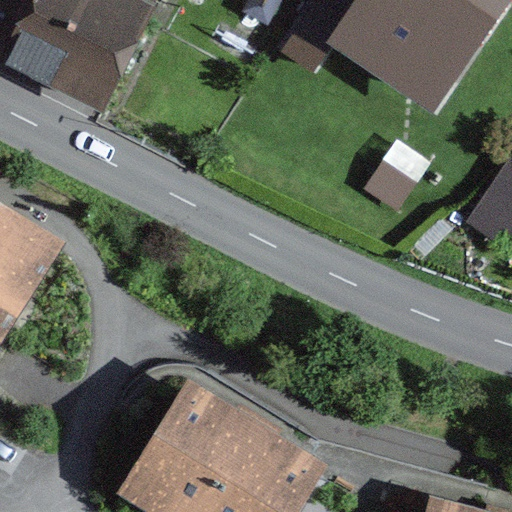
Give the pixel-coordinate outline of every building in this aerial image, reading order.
[(0,0),(0,44),(1,45),(0,45),(0,54),(99,108),(155,3),(149,0),(0,0)] [(246,0),(243,6),(267,21),(259,34),(271,41),(281,24),(271,19),(282,0),(246,0)] [(441,105),(511,1),(511,0),(355,0),(334,32),(441,105)] [(397,207),(430,160),(396,136),(363,183),(397,207)] [(0,340),(63,240),(0,201),(0,340)] [(200,511),(262,411),(191,367),(119,484),(164,511),(200,511)] [(298,511),(334,454),(262,411),(200,511),(298,511)] [(430,511),(511,511),(511,509),(437,489),(430,511)]
